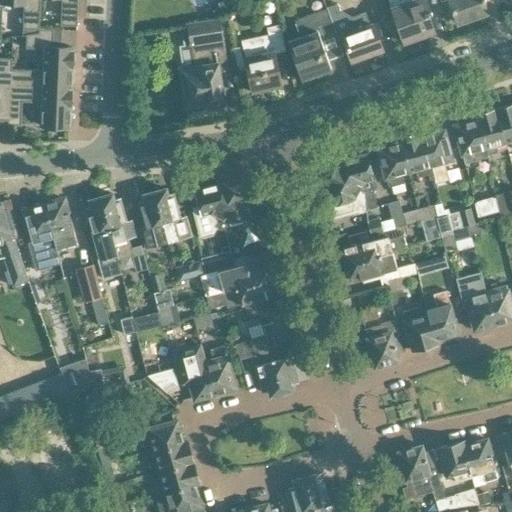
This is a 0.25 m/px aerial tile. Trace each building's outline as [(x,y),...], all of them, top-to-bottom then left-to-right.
[(0,0),(0,1),(2,1),(23,2),(22,27),(39,28),(39,0),(0,0)] [(77,0),(61,0),(60,24),(76,25),(77,0)] [(433,31),(427,14),(431,13),(426,0),(388,0),(391,8),(403,42),(433,31)] [(448,0),(457,23),(487,12),(483,0),(484,0),(448,0)] [(337,4),(326,8),(337,37),(343,35),(352,61),(382,50),(372,24),(370,25),(365,12),(351,17),(350,15),(341,10),(340,11),(337,4)] [(301,37),(287,41),(301,79),(331,68),(328,61),(343,55),(341,48),(337,37),(326,8),(294,20),(301,37)] [(220,18),(186,23),(193,67),(180,69),(186,106),(205,103),(205,106),(223,103),(217,65),(227,63),(223,38),(222,28),(220,18)] [(268,34),(241,40),(252,92),(281,86),(274,54),(286,52),(280,24),(267,26),(268,34)] [(228,27),(222,28),(223,38),(230,37),(228,27)] [(53,46),(53,29),(39,28),(39,32),(26,34),(26,48),(45,49),(44,70),(11,69),(9,69),(9,84),(71,87),(72,47),(53,46)] [(0,119),(7,120),(9,84),(9,69),(11,69),(12,58),(0,57),(0,119)] [(71,89),(71,87),(9,84),(7,120),(7,124),(21,125),(22,101),(42,102),(41,126),(69,127),(71,89)] [(511,103),(495,108),(505,144),(510,143),(511,148),(511,103)] [(505,144),(495,108),(475,114),(476,119),(486,157),(487,157),(487,155),(497,152),(496,147),(499,146),(505,144)] [(476,119),(454,125),(465,163),(486,157),(476,119)] [(398,137),(400,142),(408,171),(415,169),(418,178),(429,175),(430,180),(435,178),(433,173),(431,165),(428,165),(421,137),(419,131),(398,137)] [(436,132),(421,137),(428,165),(431,165),(433,173),(435,178),(436,184),(448,180),(443,165),(452,163),(444,132),(436,134),(436,132)] [(378,150),(383,169),(387,182),(390,187),(405,183),(402,173),(408,171),(400,142),(385,146),(385,148),(378,150)] [(372,188),(376,187),(367,154),(340,161),(332,174),(362,190),(364,191),(367,208),(367,209),(377,207),(372,188)] [(367,208),(364,191),(362,190),(332,174),(325,186),(330,205),(352,199),(353,204),(351,205),(357,229),(368,226),(370,233),(382,231),(379,221),(379,219),(367,222),(364,211),(366,211),(365,210),(367,209),(367,208)] [(198,204),(189,207),(197,238),(212,234),(217,227),(213,225),(217,220),(233,190),(221,183),(194,190),(198,204)] [(166,188),(154,191),(168,241),(190,235),(185,216),(179,217),(172,193),(167,194),(166,188)] [(511,188),(495,193),(494,193),(495,195),(498,211),(500,215),(511,212),(511,188)] [(217,220),(213,225),(217,227),(225,233),(226,237),(230,249),(230,250),(231,252),(232,259),(245,255),(245,254),(244,254),(239,238),(246,225),(244,217),(251,215),(246,197),(233,190),(217,220)] [(141,228),(146,247),(168,241),(154,191),(143,194),(145,200),(140,202),(146,226),(141,228)] [(112,193),(100,197),(118,259),(132,256),(134,255),(132,248),(129,236),(131,236),(127,222),(126,223),(119,198),(114,199),(112,193)] [(495,195),(473,201),(477,217),(498,211),(495,195)] [(91,206),(86,207),(97,245),(93,246),(102,278),(122,273),(118,259),(100,197),(90,200),(91,206)] [(10,198),(0,201),(0,252),(5,267),(10,282),(26,277),(13,239),(20,237),(10,198)] [(59,199),(44,203),(49,224),(56,250),(57,250),(78,245),(65,198),(59,200),(59,199)] [(387,203),(392,218),(394,227),(423,219),(420,208),(402,213),(399,200),(387,203)] [(49,224),(44,203),(29,207),(29,208),(23,209),(31,241),(28,242),(35,271),(49,267),(60,264),(57,250),(56,250),(49,224)] [(434,203),(420,208),(423,219),(434,216),(438,215),(434,203)] [(460,210),(448,213),(453,229),(465,226),(460,210)] [(453,229),(448,213),(438,215),(434,216),(440,238),(443,237),(442,233),(453,229)] [(392,218),(379,221),(382,231),(385,230),(394,227),(392,218)] [(474,224),(468,225),(471,237),(487,233),(484,221),(474,224)] [(468,238),(471,237),(468,225),(465,226),(453,229),(456,241),(468,238)] [(407,245),(403,234),(388,238),(385,230),(382,231),(370,233),(372,239),(343,248),(344,253),(347,264),(391,252),(391,250),(407,245)] [(230,250),(201,257),(205,273),(217,269),(224,267),(234,264),(232,259),(231,252),(230,250)] [(391,252),(347,264),(350,275),(352,280),(379,272),(382,284),(387,283),(387,281),(403,276),(416,273),(414,262),(396,267),(391,252)] [(445,255),(431,259),(438,281),(451,276),(445,255)] [(183,264),(174,267),(178,281),(199,274),(205,273),(201,257),(200,257),(200,259),(193,261),(192,260),(182,263),(183,264)] [(93,264),(76,269),(84,301),(91,299),(98,324),(98,325),(108,322),(102,295),(93,264)] [(205,273),(199,274),(205,296),(206,296),(268,279),(265,268),(259,269),(258,264),(235,270),(234,264),(224,267),(217,269),(205,273)] [(495,324),(487,295),(480,271),(455,278),(463,307),(467,306),(468,308),(473,326),(472,327),(472,329),(479,327),(479,328),(495,324)] [(159,273),(149,275),(153,291),(165,288),(160,273),(159,273)] [(403,276),(387,281),(387,283),(388,283),(390,291),(396,310),(407,306),(402,288),(406,288),(403,276)] [(60,279),(54,281),(58,293),(63,291),(60,279)] [(268,279),(206,296),(209,308),(226,303),(227,309),(267,298),(265,292),(271,290),(268,279)] [(494,293),(487,295),(495,324),(510,320),(509,319),(511,317),(511,306),(507,285),(493,288),(494,293)] [(165,288),(153,291),(157,308),(169,305),(173,304),(169,289),(165,290),(165,288)] [(427,310),(428,315),(435,339),(458,332),(446,290),(433,293),(437,307),(427,310)] [(169,305),(157,308),(158,313),(161,325),(177,321),(180,320),(175,304),(173,304),(169,305)] [(375,306),(360,311),(363,322),(379,318),(375,306)] [(418,307),(402,311),(413,350),(436,343),(435,339),(428,315),(420,317),(418,307)] [(269,309),(258,312),(261,325),(272,322),(269,309)] [(209,312),(192,316),(196,328),(212,324),(209,312)] [(151,314),(132,319),(135,330),(135,331),(161,325),(158,313),(151,314)] [(131,315),(119,318),(123,333),(135,330),(132,319),(132,317),(131,315)] [(364,329),(374,365),(382,363),(382,364),(398,360),(390,331),(382,333),(380,324),(364,329)] [(248,340),(236,343),(244,373),(258,369),(263,390),(268,389),(270,395),(282,392),(279,383),(268,347),(265,334),(248,339),(248,340)] [(280,343),(268,347),(279,383),(282,392),(293,389),(291,383),(296,381),(289,356),(286,347),(287,346),(285,340),(280,341),(280,343)] [(214,362),(207,364),(215,393),(230,389),(229,389),(235,387),(227,358),(228,358),(224,344),(210,348),(214,362)] [(175,352),(178,363),(183,382),(189,380),(194,398),(199,397),(200,398),(215,393),(207,364),(201,345),(175,352)] [(85,358),(59,366),(62,374),(69,393),(93,387),(89,370),(85,358)] [(100,368),(89,370),(93,387),(104,385),(100,368)] [(173,368),(147,375),(167,392),(179,389),(173,368)] [(62,374),(31,386),(38,404),(69,393),(62,374)] [(95,408),(96,413),(104,412),(103,408),(113,406),(114,412),(119,411),(120,412),(131,410),(125,387),(84,396),(87,409),(95,408)] [(144,452),(145,453),(182,442),(176,420),(138,431),(142,446),(152,443),(153,449),(144,452)] [(508,433),(503,435),(511,469),(511,430),(508,432),(508,433)] [(464,445),(470,471),(480,468),(484,481),(497,478),(486,439),(464,445)] [(463,440),(439,447),(447,477),(453,476),(455,482),(471,478),(473,484),(474,484),(470,471),(464,445),(463,440)] [(105,480),(116,477),(107,441),(95,444),(105,480)] [(182,442),(145,453),(149,468),(155,466),(157,471),(193,461),(187,441),(182,442)] [(436,465),(427,467),(421,445),(405,449),(405,450),(398,452),(407,486),(402,487),(405,498),(432,491),(434,499),(435,499),(435,500),(436,500),(444,498),(436,465)] [(151,479),(156,495),(165,492),(165,491),(194,483),(199,482),(193,461),(157,471),(158,477),(151,479)] [(331,511),(321,472),(305,476),(314,511),(331,511)] [(290,511),(314,511),(305,476),(293,480),(295,486),(290,487),(295,511),(290,511)] [(165,492),(156,495),(154,495),(158,511),(177,511),(200,506),(194,483),(165,491),(165,492)] [(0,511),(9,511),(0,484),(0,511)] [(106,487),(111,503),(122,500),(118,484),(106,487)] [(511,489),(503,493),(507,509),(511,507),(511,489)] [(478,505),(491,502),(488,491),(476,494),(478,505)] [(444,498),(436,500),(439,510),(448,507),(449,508),(458,507),(455,495),(444,498)] [(122,500),(111,503),(113,511),(125,511),(125,509),(136,506),(135,501),(123,504),(122,500)]
